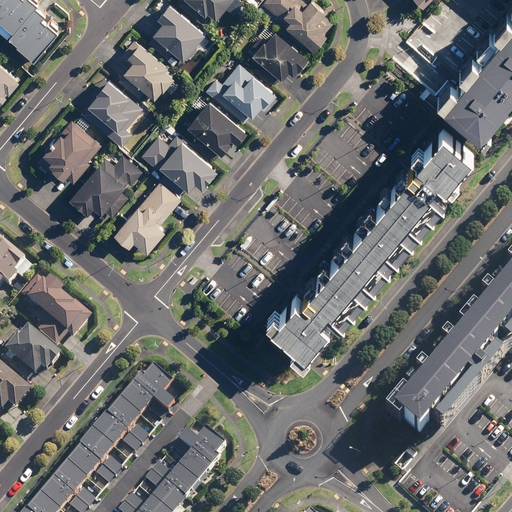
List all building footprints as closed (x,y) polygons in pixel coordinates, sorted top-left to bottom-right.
[(36,0),(0,0),(0,29),(35,59),(64,23),(36,0)] [(206,35),(167,0),(164,0),(145,22),(185,58),(206,35)] [(233,0),(199,0),(218,17),(233,0)] [(333,24),(306,0),(271,0),(268,4),(314,45),(333,24)] [(441,87),(426,105),(473,146),(511,99),(511,3),(451,75),(441,87)] [(310,60),(269,23),(244,51),(285,87),(310,60)] [(176,73),(138,39),(119,60),(157,94),(176,73)] [(0,57),(0,93),(18,70),(0,57)] [(279,97),(234,57),(209,85),(254,125),(279,97)] [(149,113),(106,74),(83,99),(126,138),(149,113)] [(248,131),(211,98),(188,123),(226,156),(248,131)] [(255,325),(301,365),(479,158),(433,119),(255,325)] [(101,143),(75,120),(41,157),(67,181),(101,143)] [(217,168),(171,127),(149,152),(195,193),(217,168)] [(141,173),(114,149),(76,192),(102,216),(141,173)] [(187,202),(162,180),(114,233),(139,255),(187,202)] [(0,245),(0,280),(18,261),(0,245)] [(511,265),(384,418),(424,450),(511,345),(511,265)] [(44,275),(23,296),(63,335),(84,314),(44,275)] [(63,359),(25,326),(0,353),(0,354),(37,388),(63,359)] [(157,365),(32,511),(90,511),(190,393),(157,365)] [(32,395),(0,366),(0,419),(5,425),(32,395)] [(200,417),(120,511),(181,511),(236,446),(200,417)]
